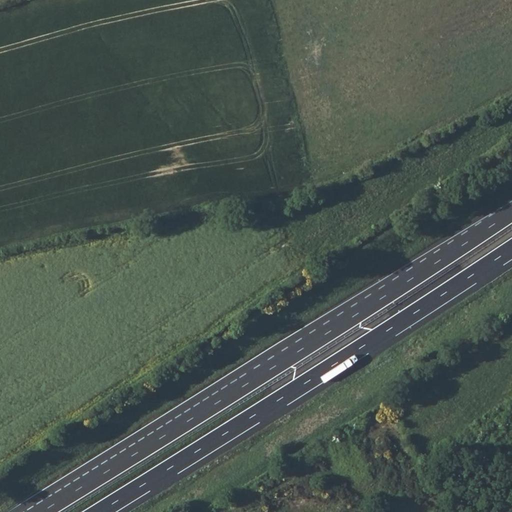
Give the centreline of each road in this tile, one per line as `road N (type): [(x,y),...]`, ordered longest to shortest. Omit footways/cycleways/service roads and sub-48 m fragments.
road 1 (motorway): [(511,212),(41,511)]
road 2 (motorway): [(98,511),(511,248)]
